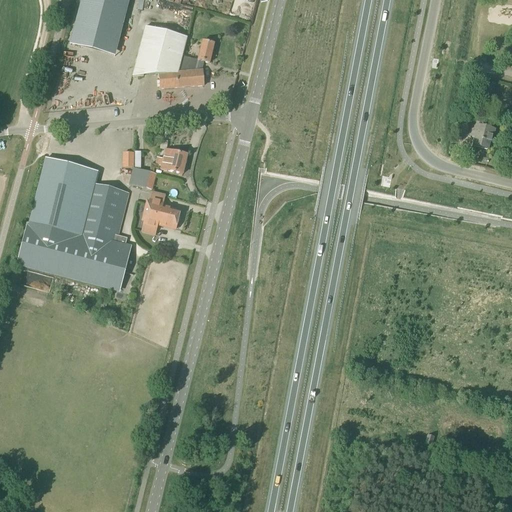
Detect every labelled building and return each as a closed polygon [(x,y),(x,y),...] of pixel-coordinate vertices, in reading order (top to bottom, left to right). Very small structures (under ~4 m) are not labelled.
[(80,0),(69,46),(114,58),(128,0),(80,0)] [(157,0),(156,0),(150,2),(152,9),(159,7),(157,0)] [(163,3),(162,9),(170,12),(172,6),(163,3)] [(197,62),(182,58),(186,39),(144,29),(132,78),(158,76),(159,91),(203,87),(202,73),(199,72),(201,63),(209,65),(214,45),(202,43),(197,62)] [(74,59),(71,68),(81,71),(84,62),(74,59)] [(491,143),(494,131),(481,127),(483,120),(473,118),(469,135),(475,136),(473,146),(487,150),(489,142),(491,143)] [(178,155),(164,151),(162,160),(156,159),(154,167),(160,168),(160,171),(182,176),(187,157),(185,156),(185,155),(184,153),(180,152),(179,153),(178,155)] [(133,155),(132,155),(132,170),(129,182),(128,186),(139,189),(152,193),(156,176),(140,171),(140,153),(133,153),(133,155)] [(132,155),(122,155),(122,170),(132,170),(132,155)] [(118,237),(129,194),(95,186),(99,173),(44,159),(28,223),(27,223),(16,268),(112,293),(119,295),(131,247),(125,246),(127,239),(118,237)] [(163,204),(165,197),(151,193),(149,200),(147,200),(140,226),(142,227),(140,234),(155,238),(157,226),(175,231),(180,212),(162,207),(163,204)] [(427,436),(425,445),(431,447),(433,438),(427,436)]
